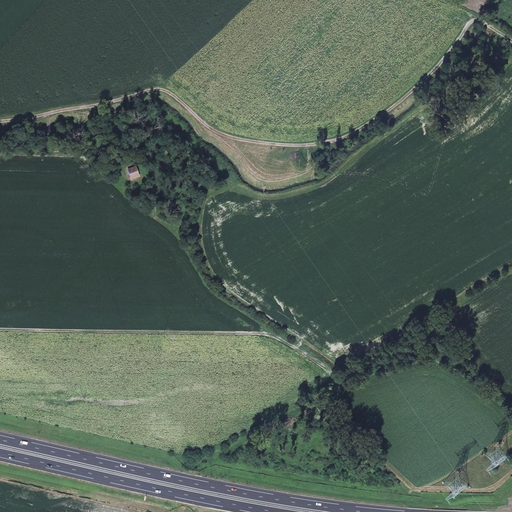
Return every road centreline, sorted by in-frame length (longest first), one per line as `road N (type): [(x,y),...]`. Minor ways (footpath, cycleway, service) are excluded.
road 1 (track): [(473,26),(351,137),(271,144),(220,134),(172,90),(148,87),(114,101),(0,120)]
road 2 (motorway): [(370,511),(0,439)]
road 3 (motorway): [(0,453),(270,511)]
